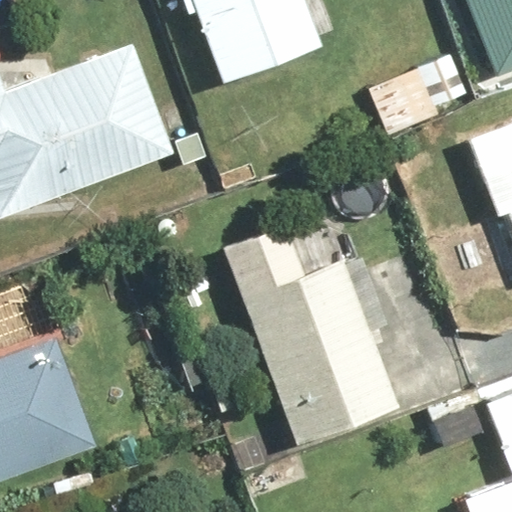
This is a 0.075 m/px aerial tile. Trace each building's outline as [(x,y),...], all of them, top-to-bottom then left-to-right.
[(323,0),(184,0),(216,85),(338,39),(323,0)] [(511,0),(454,0),(489,82),(511,71),(511,0)] [(0,220),(166,150),(118,38),(1,88),(0,84),(0,220)] [(511,116),(459,136),(489,218),(503,213),(511,237),(511,116)] [(278,236),(273,223),(215,244),(291,457),(392,421),(335,262),(312,271),(297,229),(278,236)] [(0,484),(85,452),(40,334),(0,349),(0,484)] [(501,454),(511,448),(511,386),(478,401),(501,454)]
